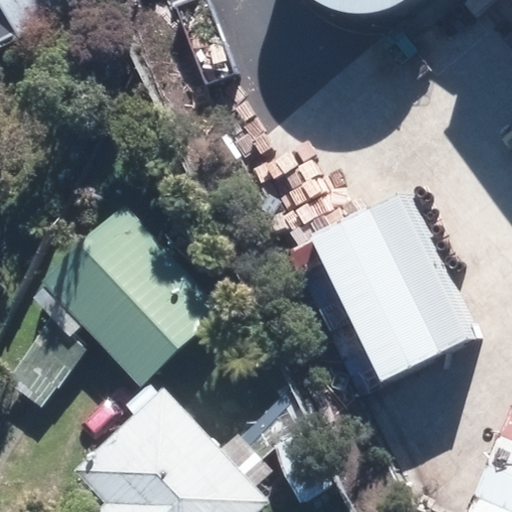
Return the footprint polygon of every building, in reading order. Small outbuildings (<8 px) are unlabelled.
[(75,0),(0,0),(0,15),(11,38),(79,7),(75,0)] [(324,0),(332,6),(357,13),(383,13),(408,4),(412,0),(324,0)] [(511,197),(485,220),(511,252),(511,197)] [(230,311),(135,202),(52,274),(146,383),(230,311)] [(275,511),(286,502),(174,386),(84,471),(113,500),(100,511),(275,511)] [(511,511),(511,503),(506,501),(500,511),(511,511)]
